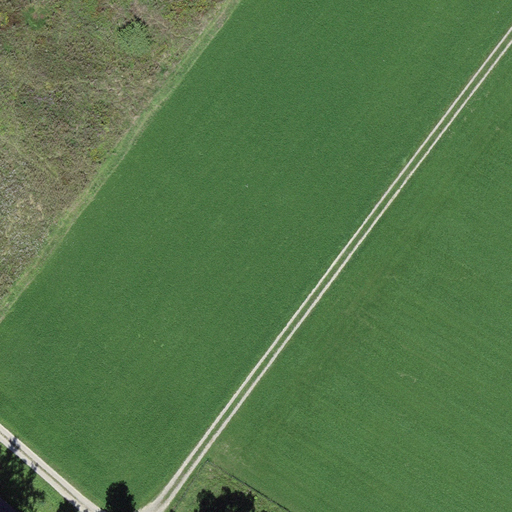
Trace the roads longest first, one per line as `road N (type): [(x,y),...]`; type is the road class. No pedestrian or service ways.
road 1 (track): [(158,511),(511,38)]
road 2 (track): [(0,431),(96,511)]
